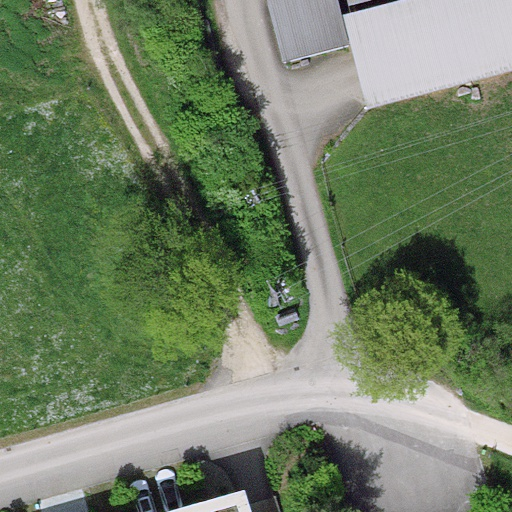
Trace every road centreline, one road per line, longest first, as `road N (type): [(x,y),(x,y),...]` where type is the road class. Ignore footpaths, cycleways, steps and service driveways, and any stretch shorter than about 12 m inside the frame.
road 1 (track): [(238,411),(237,338),(183,165),(106,58),(85,0)]
road 2 (track): [(243,0),(331,286),(327,349),(304,393)]
road 3 (unclassified): [(0,475),(304,393)]
road 4 (track): [(284,132),(355,71),(511,32)]
road 5 (track): [(511,442),(304,393)]
